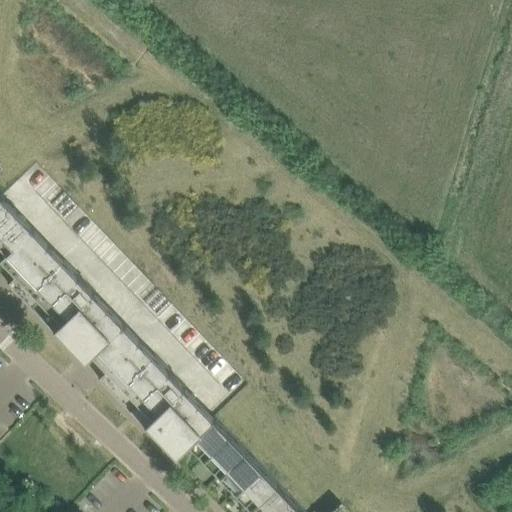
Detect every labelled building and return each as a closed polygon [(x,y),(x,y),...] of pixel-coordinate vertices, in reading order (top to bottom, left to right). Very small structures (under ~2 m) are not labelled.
[(0,195),(0,226),(5,222),(18,210),(3,194),(2,194),(2,193),(2,194),(0,195)] [(0,226),(0,257),(21,238),(33,226),(18,210),(5,222),(0,226)] [(7,281),(83,361),(90,354),(112,333),(124,321),(94,290),(63,257),(33,226),(21,238),(0,257),(0,260),(13,275),(7,281)] [(112,333),(90,354),(97,362),(104,370),(98,376),(174,456),(187,444),(215,416),(214,415),(154,352),(131,328),(124,321),(112,333)] [(209,453),(231,433),(215,417),(215,416),(187,444),(192,449),(199,442),(209,453)] [(208,466),(215,459),(225,469),(246,449),(231,433),(209,453),(202,460),(208,466)] [(231,475),(241,486),(262,466),(246,449),(225,469),(218,476),(224,482),(231,475)] [(278,482),(262,466),(241,486),(234,493),(239,498),(246,492),(257,502),(278,482)] [(252,511),(258,511),(262,508),(265,511),(279,511),(294,499),(278,482),(257,502),(250,509),(252,511)] [(306,511),(294,499),(279,511),(306,511)]
